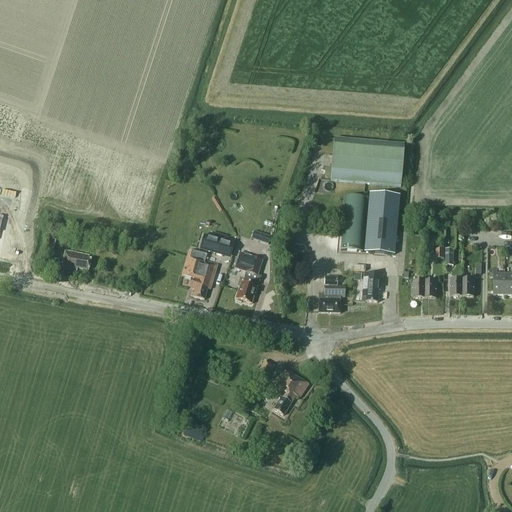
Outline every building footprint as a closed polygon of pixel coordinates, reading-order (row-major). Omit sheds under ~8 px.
[(330,182),(400,187),(404,145),(334,139),(330,182)] [(364,253),(394,255),(399,196),(369,193),(364,253)] [(367,198),(345,196),(340,251),(362,252),(367,198)] [(211,237),(206,253),(222,257),(226,242),(225,242),(211,237)] [(53,253),(56,241),(49,239),(47,251),(53,253)] [(118,248),(111,246),(108,254),(115,257),(118,248)] [(435,259),(444,259),(444,250),(436,250),(435,259)] [(454,266),(453,250),(445,250),(445,266),(454,266)] [(189,251),(187,257),(205,262),(206,256),(189,251)] [(77,269),(88,271),(91,260),(88,259),(89,257),(65,252),(62,268),(76,271),(77,269)] [(257,276),(262,261),(251,257),(239,254),(234,269),(246,273),(257,277),(257,276)] [(207,289),(210,290),(217,266),(205,262),(187,257),(182,276),(193,279),(190,289),(192,290),(190,297),(193,298),(204,301),(207,289)] [(504,296),(505,274),(498,274),(498,271),(489,270),(489,278),(493,278),(493,296),(504,296)] [(246,273),(242,283),(256,288),(260,277),(257,276),(257,277),(246,273)] [(380,283),(382,283),(383,275),(363,274),(362,297),(365,297),(365,303),(377,304),(378,292),(379,292),(380,283)] [(340,298),(344,298),(345,287),(337,287),(337,278),(324,278),(324,298),(319,298),(318,314),(340,315),(340,298)] [(462,298),(462,280),(450,279),(450,298),(462,298)] [(462,280),(462,298),(473,298),(474,280),(462,280)] [(424,299),(424,281),(413,281),(413,299),(424,299)] [(424,281),(424,299),(435,300),(436,282),(424,281)] [(236,300),(251,305),(256,288),(242,283),(241,283),(236,300)] [(274,367),(265,362),(252,384),(261,389),(274,367)] [(308,385),(283,371),(271,392),(281,398),(273,410),(283,417),(295,397),(299,399),(308,385)]
